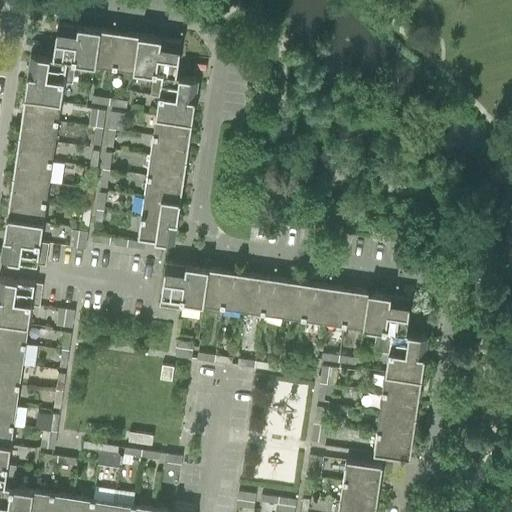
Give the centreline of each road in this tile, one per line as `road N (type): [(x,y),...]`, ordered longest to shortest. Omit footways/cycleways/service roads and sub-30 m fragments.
road 1 (residential): [(404,511),(429,462),(447,312),(436,294),(423,280),(207,248),(200,228),(221,40),(202,22),(48,0)]
road 2 (residential): [(18,0),(0,129)]
